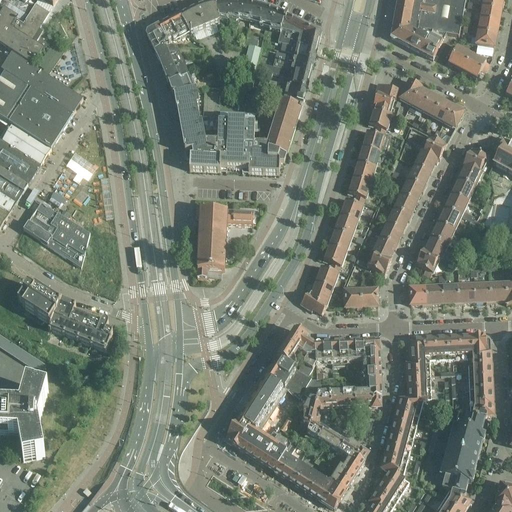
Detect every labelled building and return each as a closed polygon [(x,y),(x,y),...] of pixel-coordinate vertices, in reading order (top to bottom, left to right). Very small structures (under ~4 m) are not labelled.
[(20,36),(34,13),(22,5),(14,0),(0,0),(0,46),(32,67),(43,50),(34,44),(20,36)] [(34,44),(60,0),(42,0),(34,13),(20,36),(34,44)] [(34,13),(42,0),(25,0),(22,5),(34,13)] [(459,38),(465,9),(466,0),(398,0),(394,26),(421,31),(435,34),(447,36),(459,38)] [(501,13),(504,1),(498,0),(485,0),(484,10),(501,13)] [(250,23),(254,6),(251,5),(245,4),(240,4),(234,3),(230,3),(226,4),(220,4),(215,4),(219,21),(228,23),(229,21),(239,23),(239,21),(250,23)] [(220,25),(219,21),(215,4),(209,6),(206,7),(201,8),(198,9),(193,11),(190,13),(187,15),(180,19),(189,35),(190,38),(220,25)] [(281,34),(286,17),(280,14),(277,13),(272,11),(268,9),(263,8),(258,6),(254,6),(250,23),(260,25),(259,27),(271,30),(271,32),(281,34)] [(499,26),(501,17),(501,13),(484,10),(481,22),(499,26)] [(319,35),(286,17),(281,34),(279,45),(283,46),(291,48),(292,44),(300,46),(317,50),(321,37),(319,35)] [(173,44),(189,35),(180,19),(148,36),(149,36),(148,39),(147,39),(154,51),(155,54),(169,49),(168,45),(170,44),(173,44)] [(497,38),(499,26),(481,22),(479,34),(497,38)] [(411,50),(421,31),(394,26),(392,40),(411,50)] [(423,56),(435,34),(421,31),(411,50),(423,56)] [(433,62),(447,36),(435,34),(423,56),(433,62)] [(494,50),(496,42),(497,38),(479,34),(477,47),(494,50)] [(314,64),(317,50),(300,46),(296,60),(314,64)] [(463,73),(471,58),(457,51),(458,51),(453,48),(451,53),(454,55),(449,65),(448,65),(448,66),(452,68),(453,67),(463,73)] [(187,79),(180,62),(176,54),(175,54),(173,50),(169,49),(155,54),(160,65),(166,80),(169,87),(187,79)] [(310,78),(314,64),(296,60),(277,55),(274,69),(282,71),(310,78)] [(84,102),(32,69),(12,57),(1,73),(31,91),(73,118),(84,102)] [(487,73),(490,68),(485,65),(485,66),(471,58),(463,73),(474,78),(473,79),(478,82),(478,81),(483,71),(487,73)] [(307,92),(310,78),(282,71),(280,78),(291,81),(289,88),(307,92)] [(0,94),(18,106),(28,90),(5,75),(0,82),(0,94)] [(192,93),(187,79),(169,87),(172,96),(173,96),(192,93)] [(388,117),(393,102),(395,103),(396,100),(401,102),(401,101),(412,107),(420,92),(421,92),(421,90),(422,90),(410,83),(410,84),(404,95),(380,87),(374,108),(373,107),(371,112),(375,114),(388,118),(388,117)] [(303,107),(307,92),(289,88),(286,102),(303,107)] [(52,151),(73,118),(31,91),(9,125),(13,127),(52,152),(52,151)] [(207,155),(206,149),(202,125),(200,125),(197,108),(199,108),(196,92),(192,93),(173,96),(174,99),(175,99),(177,113),(178,113),(187,162),(191,162),(190,173),(227,175),(227,171),(235,171),(236,140),(227,140),(227,148),(218,147),(218,153),(215,153),(215,155),(207,155)] [(423,113),(431,98),(421,92),(420,92),(412,107),(423,113)] [(0,118),(7,123),(18,106),(0,94),(0,118)] [(434,119),(442,103),(431,98),(423,113),(434,119)] [(445,124),(453,109),(442,103),(434,119),(445,124)] [(287,159),(302,110),(282,104),(269,148),(270,149),(269,155),(254,154),(254,149),(244,149),(244,141),(236,140),(235,171),(243,172),(242,175),(280,177),(280,166),(285,166),(287,159)] [(455,132),(464,115),(453,109),(445,124),(453,129),(453,130),(455,132)] [(386,133),(390,117),(388,117),(388,118),(375,114),(371,124),(370,124),(369,129),(370,128),(379,131),(385,133),(386,133)] [(52,152),(13,127),(2,144),(41,169),(52,152)] [(379,155),(383,140),(384,140),(378,138),(368,135),(368,134),(367,134),(366,139),(367,139),(364,150),(379,155)] [(440,163),(447,148),(431,140),(425,154),(423,153),(422,154),(423,154),(439,162),(440,163)] [(511,144),(505,140),(500,149),(499,149),(498,152),(498,153),(497,154),(500,156),(494,167),(511,176),(511,144)] [(41,169),(2,144),(1,143),(0,143),(0,170),(28,188),(41,169)] [(374,171),(379,155),(364,150),(360,162),(359,161),(358,166),(374,171)] [(480,173),(487,160),(489,156),(484,154),(482,158),(471,152),(464,167),(466,168),(482,176),(483,176),(482,175),(482,174),(480,173)] [(437,166),(439,162),(423,154),(416,169),(431,176),(436,166),(437,166)] [(369,186),(374,171),(358,166),(356,170),(358,170),(354,182),(369,186)] [(474,189),(480,176),(482,177),(482,176),(466,168),(461,178),(460,178),(458,182),(474,189)] [(426,186),(431,176),(416,169),(409,184),(425,191),(427,187),(426,186)] [(28,188),(0,170),(0,194),(17,205),(28,188)] [(365,201),(369,186),(354,182),(351,193),(350,192),(348,197),(349,197),(359,200),(365,202),(365,201)] [(467,204),(474,189),(458,182),(456,186),(457,187),(453,197),(467,204)] [(423,195),(425,191),(409,184),(403,198),(417,205),(422,195),(423,195)] [(17,205),(0,194),(0,208),(11,216),(17,205)] [(460,218),(467,204),(453,197),(448,207),(447,207),(445,211),(460,218)] [(412,215),(417,205),(403,198),(396,212),(412,220),(413,216),(412,215)] [(357,224),(362,210),(362,209),(356,207),(347,203),(346,203),(345,207),(346,208),(342,218),(357,224)] [(91,237),(42,205),(37,212),(53,223),(50,228),(71,241),(87,250),(89,244),(91,237)] [(0,232),(11,216),(0,208),(0,232)] [(453,233),(460,218),(445,211),(443,215),(444,216),(439,226),(453,233)] [(410,224),(411,222),(412,220),(396,212),(389,227),(403,234),(408,223),(410,224)] [(225,274),(227,228),(253,229),(253,228),(256,228),(256,222),(254,222),(254,216),(228,215),(197,213),(197,223),(200,223),(198,280),(207,281),(207,273),(225,274)] [(463,220),(470,223),(473,217),(465,214),(463,220)] [(351,239),(357,224),(342,218),(338,229),(336,229),(335,233),(351,239)] [(66,249),(45,236),(45,235),(29,225),(24,233),(40,243),(73,263),(82,269),(85,258),(87,250),(71,241),(66,249)] [(446,247),(453,233),(439,226),(434,236),(433,236),(431,240),(446,247)] [(399,244),(403,234),(389,227),(382,241),(398,249),(400,245),(399,244)] [(30,259),(40,243),(24,233),(14,249),(30,259)] [(345,255),(351,239),(335,233),(333,238),(334,238),(330,249),(345,255)] [(440,261),(446,247),(431,240),(429,244),(430,245),(425,255),(442,262),(442,261),(440,261)] [(396,253),(398,249),(382,241),(375,255),(374,254),(373,255),(374,255),(390,262),(395,252),(396,253)] [(340,269),(345,255),(330,249),(326,260),(325,260),(324,264),(334,267),(340,269)] [(432,276),(438,262),(440,263),(440,262),(441,263),(442,262),(425,255),(423,254),(416,269),(425,273),(424,277),(430,280),(432,276)] [(385,278),(392,263),(390,262),(374,255),(374,256),(375,257),(369,271),(385,278)] [(75,287),(82,269),(73,263),(63,279),(75,287)] [(337,277),(332,274),(322,270),(321,270),(320,274),(321,274),(317,285),(332,291),(337,277)] [(101,325),(79,316),(74,314),(76,310),(76,309),(61,303),(60,304),(60,305),(37,290),(38,288),(31,284),(28,289),(28,288),(27,289),(26,289),(23,293),(24,294),(24,295),(18,304),(24,307),(23,309),(25,310),(24,311),(25,312),(25,311),(49,326),(51,328),(49,333),(51,334),(51,333),(63,337),(62,338),(65,339),(65,338),(76,342),(76,343),(79,344),(90,348),(90,349),(93,350),(93,349),(104,353),(104,355),(106,356),(112,341),(111,341),(115,330),(109,328),(109,327),(109,326),(109,325),(108,324),(108,323),(107,323),(106,322),(105,322),(104,322),(103,323),(102,323),(102,324),(101,325)] [(326,306),(332,291),(317,285),(313,296),(310,294),(311,294),(310,294),(302,307),(313,314),(314,312),(322,318),(327,310),(325,309),(326,306)] [(507,304),(506,288),(490,289),(491,306),(496,306),(496,305),(507,304)] [(491,306),(490,289),(474,290),(475,306),(486,305),(486,306),(491,306)] [(459,308),(458,290),(442,291),(443,307),(454,306),(454,308),(459,308)] [(475,306),(474,290),(458,290),(459,308),(464,307),(464,306),(475,306)] [(443,307),(442,291),(426,292),(427,309),(432,309),(432,307),(443,307)] [(427,309),(426,292),(410,292),(411,308),(422,308),(423,309),(427,309)] [(378,310),(377,293),(377,294),(361,295),(362,312),(367,312),(367,310),(378,310)] [(362,312),(361,295),(345,295),(345,294),(346,311),(357,311),(357,312),(362,312)] [(316,366),(315,347),(307,341),(308,340),(295,333),(278,360),(279,360),(279,359),(295,370),(300,363),(313,371),(316,366)] [(0,348),(42,374),(47,365),(0,336),(0,348)] [(472,355),(472,339),(460,340),(460,358),(467,358),(469,356),(472,356),(472,355)] [(487,356),(486,341),(484,339),(472,339),(472,355),(472,356),(474,358),(475,357),(487,357),(487,356)] [(448,359),(447,340),(435,341),(436,359),(448,359)] [(460,358),(460,340),(447,340),(448,359),(460,358)] [(436,359),(435,341),(423,342),(424,360),(436,359)] [(424,360),(423,342),(412,342),(410,345),(411,367),(423,367),(423,363),(421,363),(423,360),(424,360)] [(381,365),(380,343),(363,344),(364,362),(363,364),(365,366),(381,365)] [(364,362),(363,344),(347,345),(348,364),(363,364),(364,362)] [(332,365),(331,346),(321,346),(320,345),(317,345),(316,346),(315,346),(315,347),(316,366),(332,365)] [(348,364),(347,345),(331,346),(332,365),(348,364)] [(492,369),(491,356),(487,356),(487,357),(475,357),(474,358),(474,361),(473,362),(473,369),(492,369)] [(312,381),(297,371),(295,370),(279,359),(279,360),(266,379),(300,401),(303,395),(304,394),(309,397),(316,387),(310,384),(312,381)] [(381,383),(381,365),(365,366),(363,368),(363,382),(357,383),(359,385),(367,384),(381,383)] [(425,379),(425,373),(423,371),(423,367),(411,367),(407,367),(407,380),(425,379)] [(492,381),(492,369),(473,369),(474,382),(492,381)] [(300,401),(266,379),(260,390),(276,401),(277,400),(286,407),(293,411),(298,403),(300,401)] [(426,391),(425,379),(407,380),(408,392),(426,391)] [(493,393),(492,383),(492,381),(474,382),(475,394),(493,393)] [(382,400),(381,383),(367,384),(367,394),(368,408),(373,408),(373,409),(380,409),(380,405),(381,405),(382,400)] [(46,460),(40,426),(49,394),(28,388),(21,411),(0,410),(0,438),(19,439),(24,463),(46,460)] [(286,407),(277,400),(276,401),(260,390),(253,401),(270,411),(277,416),(280,412),(289,417),(293,411),(286,407)] [(427,404),(426,391),(408,392),(408,402),(409,403),(409,404),(418,404),(427,404)] [(493,405),(493,393),(475,394),(475,406),(493,405)] [(368,408),(367,394),(343,395),(344,409),(368,408)] [(303,406),(308,398),(303,395),(300,401),(298,403),(303,406)] [(344,409),(343,395),(318,396),(317,403),(317,407),(322,409),(325,410),(344,409)] [(270,411),(253,401),(246,411),(263,422),(270,411)] [(317,427),(322,409),(317,407),(317,403),(311,401),(303,414),(304,428),(310,429),(312,426),(317,427)] [(415,418),(418,404),(409,404),(409,403),(408,402),(400,403),(397,413),(415,418)] [(493,418),(493,410),(493,405),(475,406),(475,410),(473,418),(485,422),(486,422),(487,421),(487,420),(487,419),(493,418)] [(280,432),(269,425),(269,426),(263,422),(246,411),(240,421),(239,421),(256,432),(270,441),(273,435),(274,436),(275,433),(278,435),(280,432)] [(412,430),(415,418),(397,413),(394,425),(412,430)] [(474,477),(483,444),(485,437),(485,436),(482,435),(485,422),(473,418),(460,415),(456,428),(454,427),(440,479),(445,480),(442,491),(452,494),(465,497),(468,485),(472,486),(472,484),(473,484),(475,477),(474,477)] [(287,449),(284,447),(287,444),(274,436),(273,435),(270,441),(256,432),(239,421),(225,443),(275,475),(286,458),(288,455),(287,452),(286,451),(287,449)] [(408,442),(412,430),(394,425),(391,437),(408,442)] [(328,449),(336,438),(320,428),(317,427),(312,426),(310,429),(308,436),(326,448),(328,449)] [(405,454),(408,442),(391,437),(388,449),(405,454)] [(357,451),(336,438),(328,449),(326,448),(324,451),(329,455),(331,451),(349,462),(357,451)] [(402,465),(405,454),(388,449),(385,461),(402,465)] [(365,465),(366,459),(368,456),(362,452),(361,453),(357,451),(349,462),(344,471),(343,471),(356,479),(365,465)] [(289,484),(300,467),(286,458),(275,475),(289,484)] [(398,480),(402,465),(385,461),(382,472),(388,476),(390,476),(391,475),(398,480)] [(303,492),(314,476),(300,467),(289,484),(303,492)] [(346,494),(356,479),(343,471),(344,471),(341,469),(340,470),(339,468),(338,470),(340,471),(331,484),(346,494)] [(398,494),(405,484),(398,480),(391,475),(390,476),(388,476),(383,484),(398,494)] [(317,501),(327,486),(327,485),(327,484),(314,476),(303,492),(317,501)] [(340,503),(346,494),(331,484),(327,485),(327,486),(317,501),(333,511),(334,511),(341,503),(340,503)] [(392,505),(398,494),(383,484),(376,495),(392,505)] [(511,489),(509,489),(508,489),(501,487),(498,494),(499,495),(496,505),(497,505),(496,509),(508,511),(509,510),(511,510),(511,489)] [(92,495),(91,495),(87,491),(83,495),(88,499),(92,495)] [(466,511),(471,504),(465,501),(466,500),(466,499),(466,498),(465,497),(452,494),(451,502),(448,506),(458,511),(466,511)] [(384,511),(386,511),(388,510),(392,505),(376,495),(370,505),(373,507),(370,511),(384,511)]
